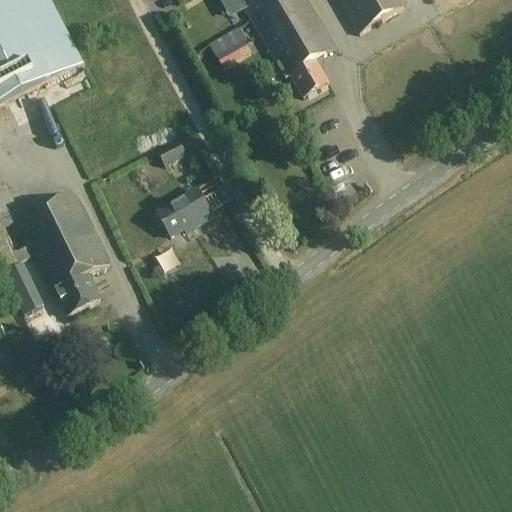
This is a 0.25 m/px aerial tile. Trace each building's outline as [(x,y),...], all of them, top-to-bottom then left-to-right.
[(0,0),(0,108),(81,67),(45,0),(0,0)] [(238,0),(288,84),(292,81),(304,102),(329,87),(316,65),(335,53),(304,0),(238,0)] [(335,0),(359,39),(408,10),(402,0),(335,0)] [(207,41),(234,27),(222,3),(195,17),(207,41)] [(17,114),(25,131),(61,115),(54,98),(17,114)] [(157,156),(164,170),(186,159),(179,145),(157,156)] [(32,217),(27,207),(16,212),(6,190),(0,192),(0,273),(32,259),(56,307),(61,305),(68,320),(100,305),(88,280),(109,269),(75,198),(32,217)] [(196,227),(197,229),(213,220),(198,194),(158,217),(172,240),(196,227)]
